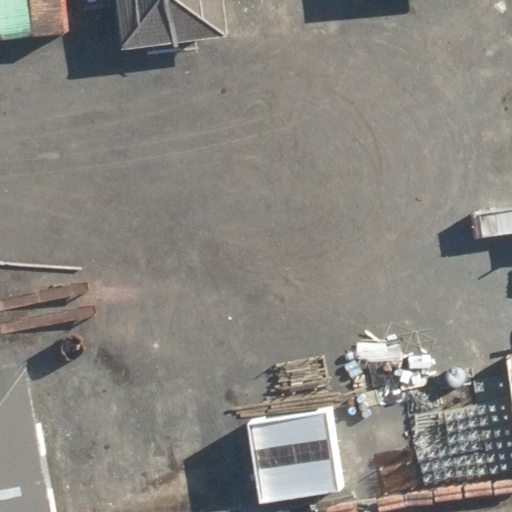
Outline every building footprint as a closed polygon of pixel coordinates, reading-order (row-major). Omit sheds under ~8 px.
[(32,0),(0,0),(0,25),(36,20),(32,0)] [(177,24),(172,0),(45,0),(54,45),(177,24)] [(141,187),(64,196),(72,273),(150,266),(141,187)] [(428,393),(377,194),(211,237),(261,436),(383,406),(387,419),(421,411),(418,396),(428,393)] [(511,252),(425,266),(450,419),(511,409),(511,252)] [(248,451),(203,267),(94,293),(106,341),(94,343),(103,379),(120,375),(143,476),(248,451)] [(78,347),(0,361),(0,427),(12,494),(102,478),(78,347)] [(467,511),(448,425),(359,444),(373,511),(467,511)] [(356,511),(342,445),(246,464),(256,511),(356,511)] [(240,511),(233,479),(136,499),(139,511),(240,511)] [(119,511),(114,487),(19,508),(19,511),(119,511)]
